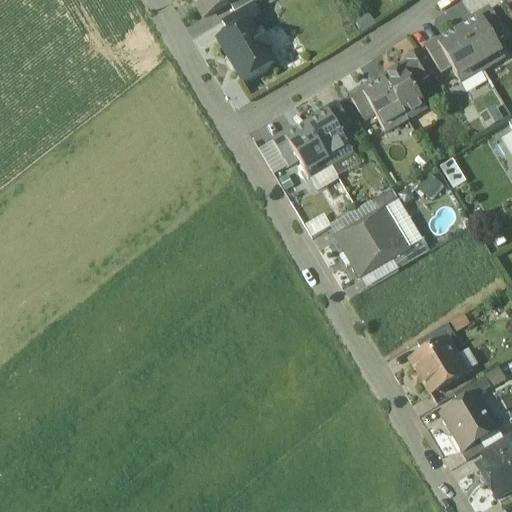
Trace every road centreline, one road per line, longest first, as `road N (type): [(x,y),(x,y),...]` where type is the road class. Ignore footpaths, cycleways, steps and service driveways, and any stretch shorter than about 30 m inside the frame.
road 1 (residential): [(456,511),(232,136)]
road 2 (residential): [(448,0),(232,136)]
road 3 (residential): [(232,136),(152,0)]
